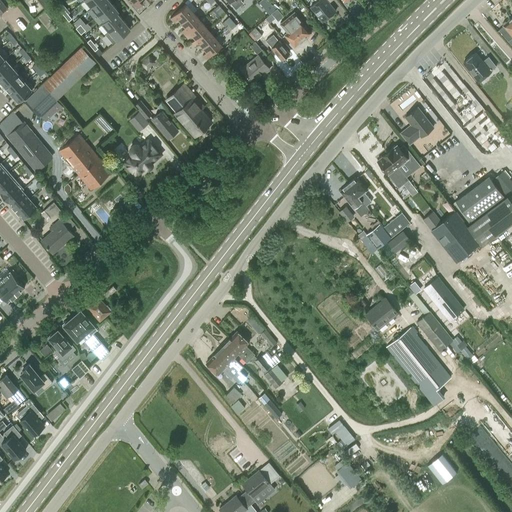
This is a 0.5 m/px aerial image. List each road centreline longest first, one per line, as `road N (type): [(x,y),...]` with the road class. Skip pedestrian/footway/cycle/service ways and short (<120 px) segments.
road 1 (unclassified): [(118,414),(352,117),(469,0)]
road 2 (secondary): [(20,511),(298,159)]
road 3 (track): [(511,422),(489,394),(458,381),(405,424),(350,423),(247,295),(247,271),(236,260)]
road 4 (unclassified): [(0,506),(183,266),(186,255),(162,230)]
road 5 (unknown): [(276,211),(354,254),(395,303),(404,323),(385,346)]
road 6 (secondary): [(437,0),(314,139)]
road 7 (residential): [(249,134),(155,12),(170,0)]
road 8 (unknown): [(108,255),(59,200),(48,142),(24,117)]
road 9 (unclassified): [(278,108),(403,0)]
road 10 (unknown): [(511,142),(427,38)]
road 11 (tertiary): [(151,217),(249,134)]
road 12 (unclassified): [(46,511),(118,414)]
